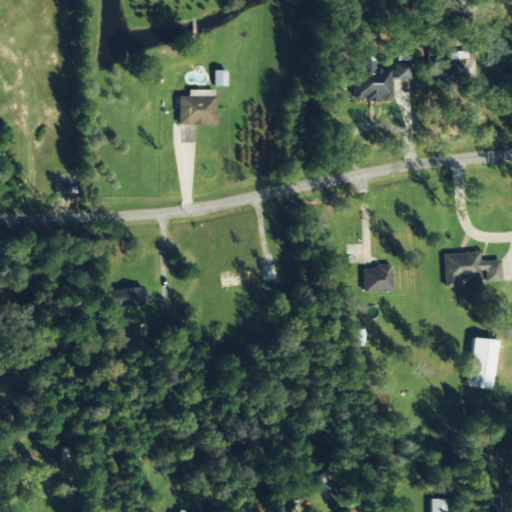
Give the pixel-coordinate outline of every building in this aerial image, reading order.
[(436,61),(437,85),(473,84),(472,60),(436,61)] [(390,101),(389,80),(409,80),(409,63),(391,64),(391,70),(374,70),(374,61),(361,61),(361,69),(352,69),(352,101),(390,101)] [(224,87),(224,71),(211,71),(211,87),(224,87)] [(214,125),(213,90),(186,91),(186,97),(176,97),(177,126),(214,125)] [(498,261),(478,262),(477,253),(441,255),(442,288),(454,288),(453,280),(468,280),(468,282),(499,281),(498,261)] [(361,293),(390,292),(389,267),(360,268),(361,293)] [(148,306),(148,296),(142,297),(142,289),(107,290),(108,307),(148,306)] [(465,388),(490,390),(493,340),(468,339),(465,388)] [(427,511),(446,511),(447,500),(428,500),(427,511)]
